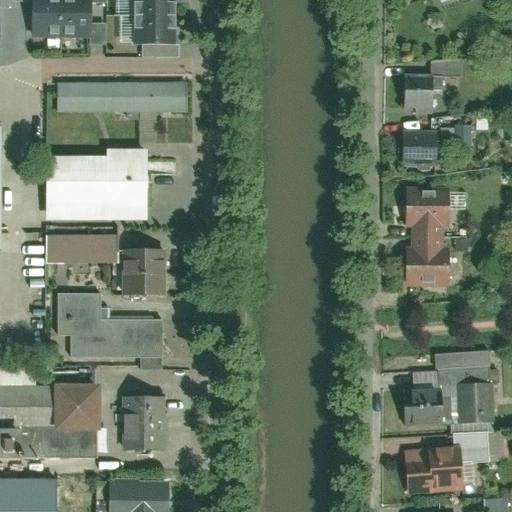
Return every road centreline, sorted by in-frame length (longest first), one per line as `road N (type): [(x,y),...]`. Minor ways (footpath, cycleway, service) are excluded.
road 1 (residential): [(205,0),(209,511)]
road 2 (residential): [(363,0),(359,511)]
